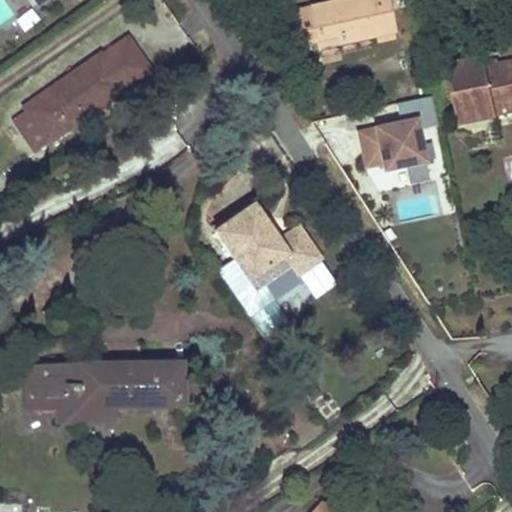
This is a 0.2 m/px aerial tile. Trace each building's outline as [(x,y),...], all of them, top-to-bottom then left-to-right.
[(356,0),(292,14),(298,44),(316,40),(335,36),(337,44),(371,36),(390,33),(382,0),(356,0)] [(335,36),(316,40),(320,57),(374,46),(371,36),(337,44),(335,36)] [(53,139),(122,91),(121,89),(146,71),(124,40),(99,58),(97,55),(56,83),(60,89),(32,109),(53,139)] [(495,117),(494,111),(493,105),(511,101),(511,64),(486,70),(483,60),(448,67),(459,124),(495,117)] [(56,83),(22,106),(47,143),(53,139),(32,109),(60,89),(56,83)] [(436,126),(430,101),(399,108),(403,126),(359,136),(366,167),(381,164),(384,173),(402,169),(406,187),(428,182),(416,130),(436,126)] [(212,235),(247,285),(282,261),(289,270),(293,277),(316,261),(296,232),(278,245),(252,208),(212,235)] [(282,261),(247,285),(254,295),(289,270),(282,261)] [(112,421),(112,414),(111,407),(178,405),(178,368),(26,371),(27,408),(74,407),(74,422),(112,421)]
